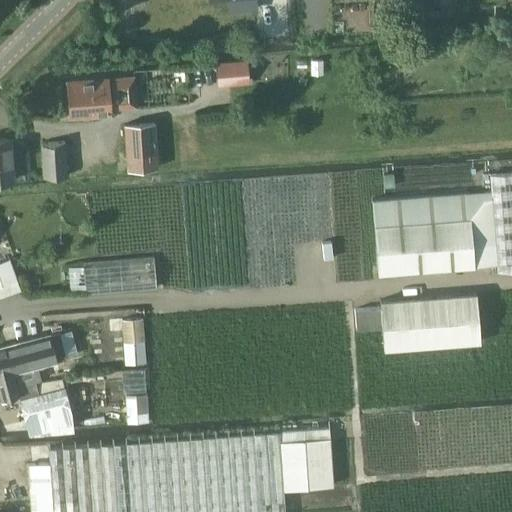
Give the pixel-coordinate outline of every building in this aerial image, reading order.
[(194,6),(127,7),(127,34),(194,33),(194,6)] [(247,60),(214,63),(216,85),(249,83),(247,60)] [(136,107),(134,75),(107,77),(107,76),(66,79),(69,116),(110,113),(110,109),(136,107)] [(127,169),(156,167),(153,125),(124,127),(127,169)] [(0,179),(13,178),(10,140),(0,140),(0,179)] [(43,178),(67,176),(64,141),(41,143),(43,178)] [(511,171),(489,173),(491,190),(496,264),(497,270),(511,269),(511,171)] [(395,198),(372,199),(374,224),(378,273),(474,265),(496,264),(491,190),(395,198)] [(85,294),(156,287),(153,256),(83,262),(85,294)] [(0,299),(22,292),(10,260),(0,263),(0,299)] [(480,342),(476,292),(379,299),(380,308),(354,310),(356,329),(381,327),(383,350),(480,342)] [(125,364),(145,362),(143,341),(144,341),(142,317),(121,319),(123,342),(125,364)] [(8,345),(16,373),(67,358),(59,332),(8,345)] [(15,385),(13,374),(16,373),(8,345),(0,346),(0,400),(17,394),(18,398),(25,423),(27,434),(73,430),(71,412),(64,386),(38,393),(35,382),(15,385)] [(147,367),(124,367),(124,389),(147,389),(147,367)] [(127,423),(148,421),(146,392),(125,394),(127,423)] [(30,511),(284,511),(283,502),(282,489),(333,485),(329,427),(253,432),(48,447),(49,462),(27,464),(30,511)]
